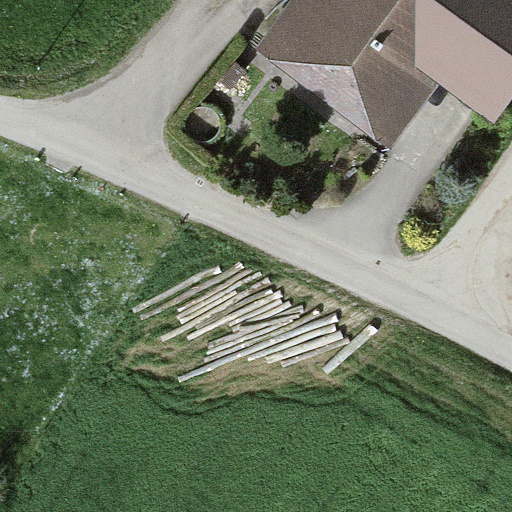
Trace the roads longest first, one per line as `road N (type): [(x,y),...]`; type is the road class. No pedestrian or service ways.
road 1 (unclassified): [(511,349),(0,106)]
road 2 (track): [(87,146),(211,0)]
road 3 (track): [(421,311),(511,175)]
road 4 (track): [(337,269),(429,138)]
